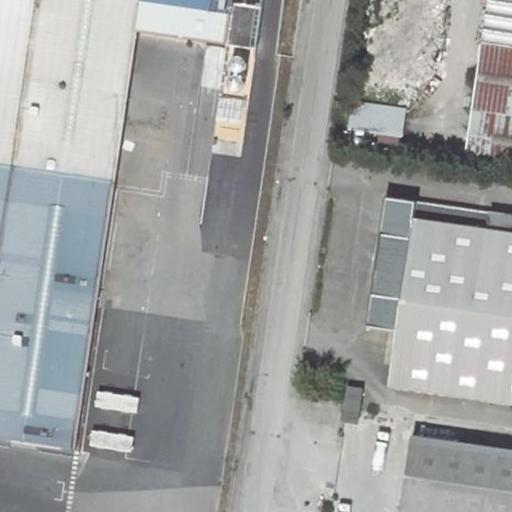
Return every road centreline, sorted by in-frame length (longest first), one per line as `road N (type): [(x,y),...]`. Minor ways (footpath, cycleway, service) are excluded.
road 1 (residential): [(250,511),(321,0)]
road 2 (unknown): [(172,504),(239,82)]
road 3 (unknown): [(338,338),(354,374),(374,394),(424,411),(511,423)]
road 4 (unknown): [(0,479),(172,504)]
road 5 (unknown): [(260,442),(369,511)]
road 6 (unknown): [(433,120),(451,52),(453,0)]
